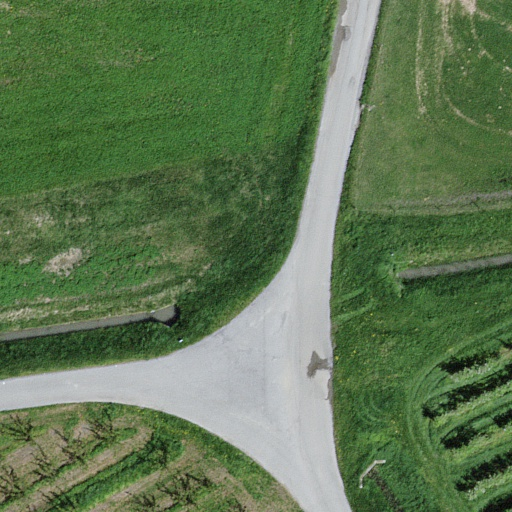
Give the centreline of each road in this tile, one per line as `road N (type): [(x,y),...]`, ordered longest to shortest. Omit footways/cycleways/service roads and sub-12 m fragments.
road 1 (track): [(250,427),(311,247),(362,0)]
road 2 (unclassified): [(0,395),(141,384),(209,401),(271,444),(325,511)]
